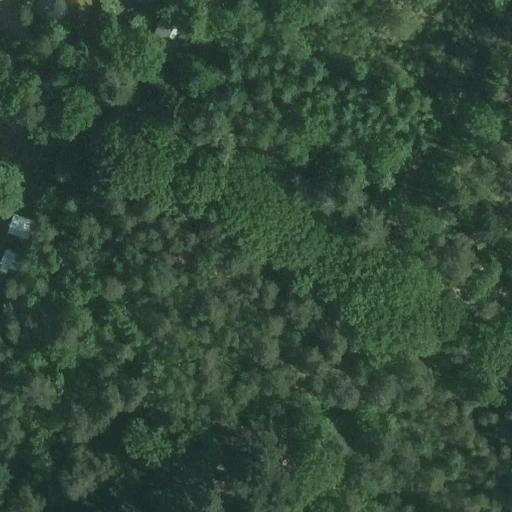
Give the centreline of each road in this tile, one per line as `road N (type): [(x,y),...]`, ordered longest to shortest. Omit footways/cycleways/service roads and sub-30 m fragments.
road 1 (track): [(511,41),(390,243),(178,120)]
road 2 (track): [(390,243),(304,511)]
